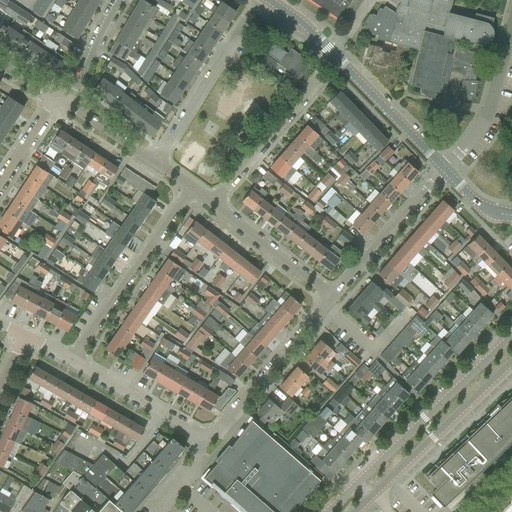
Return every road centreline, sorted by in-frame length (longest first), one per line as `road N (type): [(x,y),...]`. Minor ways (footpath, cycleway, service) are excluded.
road 1 (tertiary): [(511,335),(328,511)]
road 2 (tertiary): [(357,511),(511,361)]
road 3 (residential): [(72,362),(195,190)]
road 4 (residential): [(205,436),(330,299)]
road 5 (residential): [(330,299),(444,170)]
road 6 (residential): [(157,163),(245,26)]
road 7 (residential): [(444,170),(487,121),(511,27)]
road 8 (tertiary): [(444,170),(333,56)]
road 9 (residential): [(216,204),(317,84)]
road 10 (residential): [(205,436),(72,362)]
road 11 (residential): [(330,299),(216,204)]
